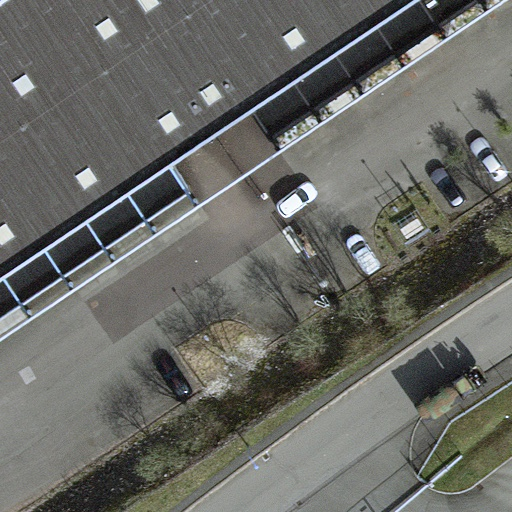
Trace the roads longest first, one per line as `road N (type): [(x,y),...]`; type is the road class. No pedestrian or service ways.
road 1 (unknown): [(0,468),(511,106)]
road 2 (unclassified): [(511,317),(231,511)]
